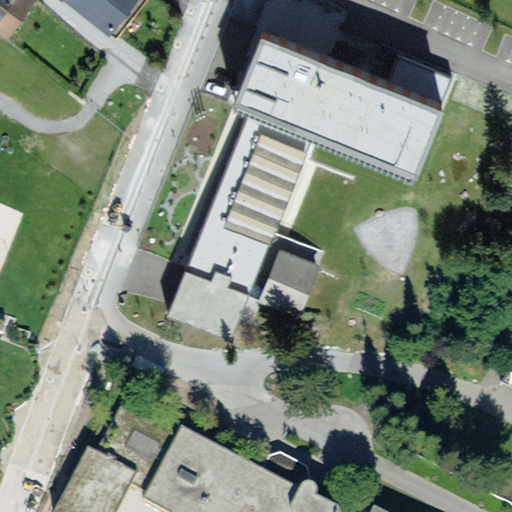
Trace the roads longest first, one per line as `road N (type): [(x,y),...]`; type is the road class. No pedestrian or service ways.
road 1 (unclassified): [(77,319),(229,375),(319,361),(406,374),(511,410)]
road 2 (residential): [(213,0),(77,319)]
road 3 (unclassified): [(324,444),(319,469),(332,491),(355,501),(387,486),(395,464),(379,432),(356,425),(332,434)]
road 4 (residential): [(77,319),(4,511)]
